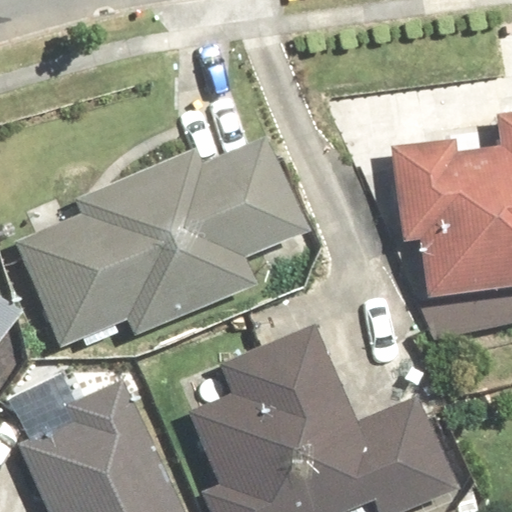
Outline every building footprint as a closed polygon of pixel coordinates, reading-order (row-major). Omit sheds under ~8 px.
[(373,153),(373,304),(511,304),(511,103),(505,103),(505,153),(373,153)] [(241,314),(232,288),(291,268),(252,153),(193,173),(187,155),(62,197),(68,215),(2,237),(41,352),(107,330),(116,356),(241,314)] [(0,341),(17,315),(0,303),(0,341)] [(355,511),(426,511),(447,504),(412,412),(352,435),(312,334),(150,397),(194,511),(349,511),(355,510),(355,511)] [(157,511),(112,394),(0,436),(0,443),(26,511),(157,511)]
